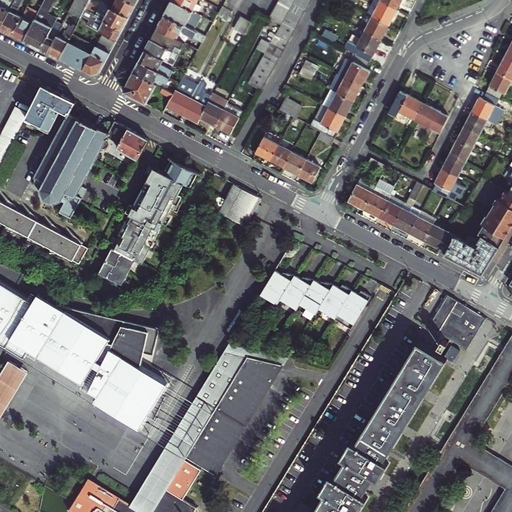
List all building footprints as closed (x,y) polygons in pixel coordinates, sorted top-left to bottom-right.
[(1,0),(0,3),(0,27),(1,28),(12,8),(8,6),(11,1),(9,0),(1,0)] [(15,0),(12,8),(1,28),(9,32),(14,34),(23,17),(17,13),(23,0),(15,0)] [(85,8),(89,0),(75,0),(70,11),(81,17),(83,13),(85,8)] [(94,0),(89,0),(85,8),(89,10),(94,0)] [(128,0),(114,0),(116,1),(113,7),(130,16),(134,9),(136,4),(128,0)] [(193,11),(172,0),(169,6),(165,14),(185,25),(193,11)] [(172,0),(193,11),(196,13),(197,10),(194,8),(196,3),(197,0),(172,0)] [(225,0),(223,5),(224,6),(233,11),(236,12),(239,7),(243,0),(225,0)] [(278,0),(276,6),(272,12),(269,18),(276,22),(266,41),(271,43),(268,50),(266,53),(264,56),(260,63),(257,70),(253,76),(249,83),(262,90),(266,83),(270,77),(274,70),(277,64),(281,57),(284,51),(289,41),(293,35),(296,29),(299,23),(303,17),(306,11),(309,5),(312,0),(278,0)] [(373,0),(367,12),(373,15),(390,24),(394,17),(398,9),(381,0),(380,0),(373,0)] [(402,0),(381,0),(398,9),(402,0)] [(107,14),(105,19),(123,29),(127,21),(130,16),(113,7),(102,2),(98,10),(107,14)] [(30,3),(23,17),(14,34),(19,37),(25,40),(35,20),(31,18),(34,13),(35,14),(39,7),(33,4),(30,3)] [(48,8),(43,5),(41,8),(40,11),(42,12),(40,16),(45,18),(46,15),(44,15),(48,8)] [(233,11),(224,6),(219,15),(228,19),(233,11)] [(35,20),(40,11),(41,8),(39,7),(35,14),(34,13),(31,18),(35,20)] [(123,29),(105,19),(96,14),(89,10),(85,8),(83,13),(90,17),(90,16),(97,20),(94,27),(104,33),(117,40),(121,32),(123,29)] [(98,10),(96,14),(105,19),(107,14),(98,10)] [(42,12),(40,11),(35,20),(25,40),(45,50),(49,52),(58,35),(62,27),(63,25),(46,15),(45,18),(40,16),(42,12)] [(194,30),(202,16),(196,13),(193,11),(185,25),(194,30)] [(162,20),(158,27),(180,40),(185,42),(188,35),(196,40),(202,43),(205,36),(201,34),(194,30),(185,25),(165,14),(162,20)] [(252,22),(241,15),(234,28),(245,35),(252,22)] [(373,15),(365,31),(382,39),(386,32),(390,24),(373,15)] [(69,41),(73,33),(77,25),(74,23),(72,26),(71,25),(68,30),(66,29),(62,37),(58,35),(49,52),(56,56),(60,58),(64,52),(69,41)] [(66,29),(62,27),(58,35),(62,37),(66,29)] [(155,33),(152,38),(174,50),(175,50),(180,40),(158,27),(155,33)] [(325,29),(321,36),(334,43),(338,36),(325,29)] [(376,52),(382,39),(365,31),(358,45),(350,41),(346,49),(354,53),(370,62),(376,52)] [(104,33),(100,39),(114,46),(116,42),(117,40),(104,33)] [(188,35),(185,42),(193,46),(196,40),(188,35)] [(149,44),(146,50),(165,60),(174,65),(177,60),(171,57),(174,50),(152,38),(149,44)] [(271,43),(266,41),(262,38),(257,48),(266,53),(268,50),(271,43)] [(114,46),(100,39),(97,46),(110,53),(113,48),(114,46)] [(85,49),(69,41),(64,52),(60,58),(77,67),(92,75),(100,73),(110,53),(97,46),(96,45),(92,53),(85,49)] [(143,55),(140,61),(171,77),(174,70),(163,64),(165,60),(146,50),(143,55)] [(367,68),(370,62),(354,53),(350,59),(347,58),(339,74),(345,77),(362,85),(365,79),(370,70),(367,68)] [(511,77),(511,59),(505,56),(502,62),(498,70),(511,77)] [(319,65),(307,59),(300,72),(312,78),(319,65)] [(174,65),(165,60),(163,64),(174,70),(176,66),(174,65)] [(171,77),(140,61),(137,66),(134,72),(155,83),(157,84),(163,87),(166,81),(168,83),(171,77)] [(511,81),(511,77),(498,70),(493,80),(487,92),(500,98),(503,92),(506,93),(511,81)] [(155,83),(134,72),(130,79),(125,89),(126,93),(147,103),(157,84),(155,83)] [(184,76),(176,89),(174,93),(170,99),(167,105),(175,109),(183,114),(199,84),(184,76)] [(60,92),(30,77),(27,82),(28,83),(41,89),(29,113),(25,120),(50,134),(62,109),(64,106),(59,104),(64,94),(60,92)] [(362,85),(345,77),(338,92),(354,100),(357,94),(362,85)] [(201,117),(207,105),(213,95),(204,90),(207,84),(201,80),(199,84),(183,114),(192,118),(199,122),(201,117)] [(324,103),(330,107),(338,92),(331,88),(324,103)] [(416,119),(424,102),(414,97),(401,90),(389,113),(397,117),(400,111),(416,119)] [(167,105),(170,99),(156,92),(149,105),(163,112),(167,105)] [(213,95),(207,105),(201,117),(210,122),(216,125),(228,102),(229,100),(214,92),(213,95)] [(338,92),(330,107),(347,115),(349,110),(354,100),(338,92)] [(473,111),(488,119),(491,112),(497,115),(501,107),(496,104),(500,98),(487,92),(483,98),(480,96),(477,102),(473,111)] [(76,100),(64,94),(59,104),(64,106),(62,109),(68,112),(69,112),(70,111),(71,112),(76,100)] [(279,109),(293,116),(296,118),(303,105),(286,97),(279,109)] [(244,110),(228,102),(216,125),(225,130),(231,133),(244,110)] [(441,131),(450,115),(436,108),(424,102),(416,119),(441,131)] [(347,115),(330,107),(324,103),(312,126),(322,131),(335,138),(340,128),(347,115)] [(16,106),(2,133),(15,140),(25,120),(29,113),(16,106)] [(36,174),(35,175),(36,175),(36,176),(37,181),(41,184),(45,181),(42,187),(40,188),(41,189),(42,189),(44,198),(43,198),(44,199),(45,199),(52,203),(53,204),(54,203),(63,200),(62,201),(65,202),(62,208),(60,207),(58,210),(72,218),(87,189),(82,186),(86,177),(87,178),(88,177),(87,176),(91,168),(93,168),(93,167),(92,167),(97,158),(98,159),(98,158),(97,157),(102,149),(103,149),(108,148),(110,144),(108,139),(108,138),(107,138),(110,132),(109,132),(100,128),(100,127),(99,126),(99,127),(96,126),(97,126),(96,125),(94,124),(93,123),(92,124),(90,122),(87,121),(86,120),(85,119),(84,119),(83,119),(81,118),(81,117),(80,116),(80,117),(70,113),(71,112),(70,111),(69,112),(68,112),(69,113),(67,117),(66,116),(65,118),(66,118),(62,127),(61,126),(60,127),(61,128),(57,136),(56,136),(55,137),(56,137),(52,146),(51,145),(50,146),(51,147),(47,155),(46,155),(45,156),(46,156),(42,165),(41,164),(40,165),(41,166),(37,174),(36,174)] [(481,133),(488,119),(473,111),(469,117),(465,125),(481,133)] [(120,123),(115,120),(109,132),(110,132),(107,138),(108,138),(111,140),(110,142),(111,145),(138,159),(149,139),(144,137),(120,123)] [(458,139),(473,147),(481,133),(465,125),(462,130),(458,139)] [(333,141),(335,138),(322,131),(318,138),(331,145),(333,141)] [(15,140),(2,133),(0,137),(0,168),(8,153),(15,140)] [(266,157),(271,160),(279,144),(264,137),(256,152),(266,157)] [(451,153),(466,161),(473,147),(458,139),(455,145),(451,153)] [(279,144),(271,160),(280,164),(285,167),(293,152),(279,144)] [(307,159),(293,152),(285,167),(293,171),(299,174),(307,159)] [(459,175),(466,161),(451,153),(447,160),(443,167),(459,175)] [(101,274),(125,286),(138,260),(145,264),(152,250),(156,242),(165,223),(170,215),(176,203),(180,194),(186,183),(192,187),(199,173),(202,174),(202,173),(185,164),(170,156),(170,158),(172,159),(165,172),(155,167),(152,173),(135,206),(131,214),(101,274)] [(384,172),(387,165),(371,157),(368,164),(384,172)] [(307,159),(299,174),(308,179),(313,182),(321,166),(307,159)] [(456,181),(459,175),(443,167),(441,173),(436,182),(437,182),(434,189),(448,197),(448,196),(455,199),(459,193),(462,194),(466,186),(456,181)] [(360,179),(358,184),(373,192),(376,187),(360,179)] [(404,207),(395,224),(405,229),(410,232),(419,215),(422,210),(413,205),(424,184),(418,181),(406,202),(404,207)] [(377,185),(392,193),(394,190),(378,182),(377,185)] [(259,202),(262,197),(244,188),(234,183),(236,187),(231,189),(226,198),(220,209),(220,210),(219,211),(247,226),(252,216),(259,202)] [(355,204),(364,209),(373,192),(358,184),(349,201),(355,204)] [(372,212),(380,216),(388,200),(391,195),(392,193),(377,185),(376,187),(373,192),(364,209),(372,212)] [(511,193),(509,192),(506,189),(501,198),(499,197),(489,214),(491,215),(480,233),(483,234),(501,245),(511,227),(511,193)] [(217,194),(212,205),(220,209),(226,198),(217,194)] [(406,202),(391,195),(388,200),(404,207),(406,202)] [(9,204),(0,199),(0,220),(81,263),(90,246),(83,243),(84,241),(79,235),(75,239),(61,231),(62,230),(57,224),(54,227),(39,220),(40,218),(34,212),(31,216),(17,208),(18,206),(12,201),(9,204)] [(388,200),(380,216),(389,221),(395,224),(404,207),(388,200)] [(437,218),(422,210),(419,215),(434,223),(437,218)] [(419,215),(410,232),(420,237),(426,240),(434,223),(419,215)] [(450,231),(434,223),(426,240),(436,245),(441,248),(449,232),(450,231)] [(478,247),(449,232),(441,248),(439,250),(461,261),(484,273),(501,245),(483,234),(479,241),(481,242),(478,247)] [(353,330),(373,297),(365,292),(363,295),(347,286),(344,291),(334,285),(326,283),(324,285),(314,280),(306,278),(305,280),(295,275),(286,272),(284,276),(275,270),(260,295),(277,305),(280,300),(296,309),(299,304),(316,315),(319,310),(353,330)] [(0,357),(9,362),(24,338),(33,344),(23,361),(69,389),(79,371),(85,374),(76,393),(86,400),(82,407),(130,436),(159,454),(128,503),(122,511),(79,486),(63,511),(190,511),(191,510),(178,502),(192,478),(175,467),(177,465),(213,487),(280,378),(285,369),(227,355),(222,364),(194,409),(159,388),(133,371),(137,348),(146,350),(151,324),(44,302),(42,306),(38,313),(19,302),(0,290),(0,357)] [(19,302),(38,313),(42,306),(24,294),(19,302)] [(429,326),(451,340),(467,350),(478,331),(486,318),(479,314),(471,308),(448,295),(429,326)] [(511,511),(511,335),(404,511),(511,511)] [(24,338),(9,362),(27,374),(82,407),(86,400),(76,393),(85,374),(79,371),(69,389),(23,361),(33,344),(24,338)] [(443,363),(446,359),(418,342),(357,442),(353,440),(343,457),(347,459),(336,477),(331,475),(322,491),(326,493),(314,511),(351,511),(353,510),(356,511),(357,511),(367,496),(363,494),(368,486),(374,475),(378,478),(388,461),(384,459),(389,451),(404,427),(420,400),(428,388),(443,363)] [(0,430),(27,386),(7,374),(0,385),(0,430)]
